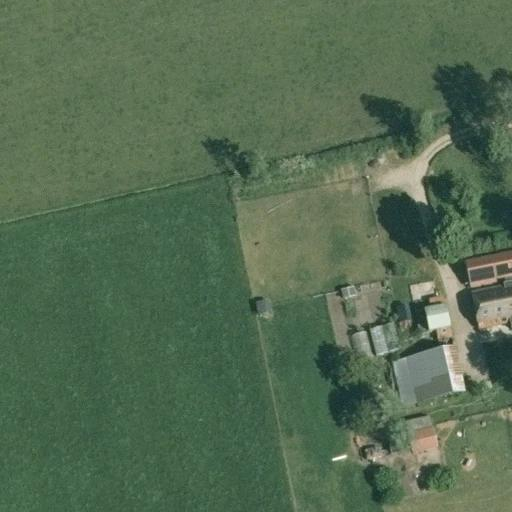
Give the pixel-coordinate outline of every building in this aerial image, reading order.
[(496,282),(511,278),(511,254),(464,264),(470,291),(497,285),(496,282)] [(479,331),(510,324),(511,332),(511,286),(471,295),(479,331)] [(343,300),(355,297),(353,288),(341,291),(343,300)] [(361,319),(385,316),(382,288),(358,291),(361,319)] [(267,301),(255,303),(258,316),(269,314),(267,301)] [(430,332),(435,331),(437,342),(450,339),(443,301),(430,303),(431,311),(426,312),(430,332)] [(449,378),(443,352),(392,364),(403,410),(465,395),(461,375),(449,378)] [(437,448),(433,429),(409,435),(413,454),(437,448)] [(366,453),(367,462),(382,459),(380,450),(366,453)]
